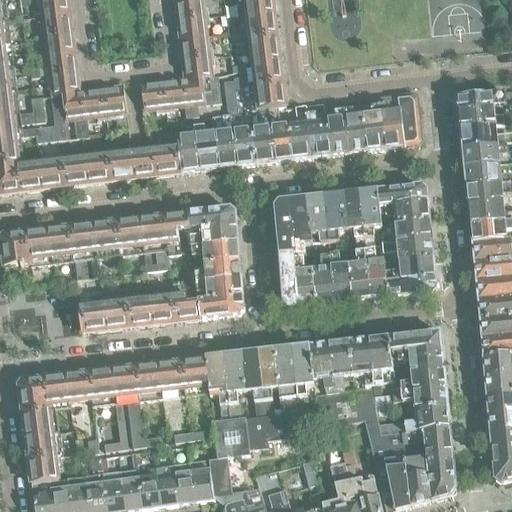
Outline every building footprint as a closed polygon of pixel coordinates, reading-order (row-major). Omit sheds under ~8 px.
[(69,17),(67,0),(41,0),(37,1),(38,9),(40,9),(41,20),(69,17)] [(204,0),(176,4),(179,24),(209,20),(208,11),(205,11),(204,0)] [(274,15),(271,0),(237,0),(240,20),(274,15)] [(0,37),(10,36),(7,13),(0,13),(0,37)] [(277,39),(274,15),(240,20),(243,43),(277,39)] [(72,36),(69,17),(41,20),(43,32),(40,32),(42,40),(72,36)] [(209,20),(179,24),(181,44),(209,40),(208,29),(210,29),(209,20)] [(0,60),(13,59),(10,36),(0,37),(0,60)] [(74,56),(72,36),(42,40),(43,49),(45,48),(46,59),(74,56)] [(279,61),(277,39),(243,43),(246,65),(279,61)] [(209,40),(181,44),(184,64),(214,60),(213,51),(210,51),(209,40)] [(74,56),(46,59),(48,71),(49,80),(77,76),(74,56)] [(0,86),(16,84),(13,59),(0,60),(0,86)] [(215,69),(214,60),(184,64),(186,84),(201,82),(211,81),(214,80),(212,69),(215,69)] [(281,75),(281,71),(279,61),(246,65),(246,68),(247,75),(248,79),(249,89),(282,84),(281,75)] [(247,75),(246,68),(232,70),(233,77),(247,75)] [(49,80),(48,71),(31,73),(32,82),(41,80),(41,79),(46,79),(48,89),(50,89),(49,80)] [(79,96),(77,76),(49,80),(50,89),(51,99),(79,96)] [(244,91),(243,80),(234,81),(235,84),(236,92),(244,91)] [(204,102),(203,96),(202,89),(202,85),(201,82),(186,84),(186,83),(182,83),(185,111),(187,122),(199,120),(198,110),(206,109),(205,107),(204,107),(204,102)] [(185,111),(182,83),(162,86),(166,116),(174,115),(174,113),(185,111)] [(0,110),(19,108),(16,84),(0,86),(0,110)] [(236,92),(235,84),(224,85),(225,94),(236,92)] [(286,112),(284,93),(282,84),(249,89),(249,91),(252,115),(258,114),(258,115),(260,115),(269,114),(279,112),(286,112)] [(166,116),(162,86),(142,88),(145,114),(156,112),(157,117),(166,116)] [(127,116),(124,90),(103,93),(107,123),(116,122),(116,117),(127,116)] [(237,101),(236,92),(225,94),(226,102),(237,101)] [(107,123),(103,93),(83,95),(87,123),(98,122),(98,124),(107,123)] [(87,123),(83,95),(79,96),(79,97),(64,99),(65,109),(67,117),(68,126),(75,125),(77,142),(89,140),(87,123)] [(460,113),(495,110),(508,108),(506,95),(459,100),(460,113)] [(399,98),(405,151),(418,149),(421,145),(417,100),(412,97),(399,98)] [(405,151),(399,98),(380,101),(387,153),(405,151)] [(65,109),(64,99),(51,100),(52,110),(65,109)] [(238,110),(237,101),(226,102),(227,111),(238,110)] [(387,153),(380,101),(366,102),(368,119),(364,120),(368,155),(387,153)] [(357,103),(343,105),(345,122),(354,121),(353,113),(359,112),(357,103)] [(345,122),(343,105),(334,106),(336,123),(345,122)] [(308,127),(317,126),(316,118),(325,117),(324,107),(306,110),(308,127)] [(22,129),(21,118),(19,108),(0,110),(0,138),(23,135),(23,133),(22,129)] [(67,117),(65,109),(52,110),(54,119),(67,117)] [(239,118),(238,110),(227,111),(228,120),(232,119),(239,118)] [(308,127),(306,110),(298,111),(300,127),(308,127)] [(496,121),(495,110),(460,113),(462,133),(497,130),(510,128),(509,120),(505,121),(505,120),(496,121)] [(279,112),(269,114),(271,131),(281,130),(279,112)] [(271,131),(269,114),(260,115),(262,132),(271,131)] [(68,126),(67,117),(54,119),(55,128),(68,126)] [(257,168),(253,133),(244,134),(242,118),(239,118),(232,119),(238,171),(257,168)] [(238,171),(232,119),(228,120),(213,121),(215,138),(220,173),(238,171)] [(364,120),(354,121),(345,122),(350,157),(368,155),(364,120)] [(345,122),(336,123),(327,124),(331,160),(350,157),(345,122)] [(197,140),(206,139),(205,129),(204,130),(203,123),(195,123),(196,130),(197,140)] [(327,124),(317,126),(308,127),(312,162),(331,160),(327,124)] [(69,135),(68,126),(55,128),(55,129),(56,136),(69,135)] [(312,162),(308,127),(300,127),(290,129),(294,164),(312,162)] [(57,144),(56,136),(55,129),(45,131),(47,146),(57,144)] [(290,129),(281,130),(271,131),(275,166),(294,164),(290,129)] [(197,140),(196,130),(194,130),(194,132),(187,132),(187,141),(197,140)] [(511,137),(498,139),(497,130),(462,133),(464,152),(507,148),(511,147),(511,137)] [(47,146),(45,131),(35,132),(36,139),(37,147),(47,146)] [(271,131),(262,132),(253,133),(257,168),(275,166),(271,131)] [(36,139),(35,132),(23,133),(23,135),(23,141),(36,139)] [(22,141),(23,141),(23,135),(0,138),(0,165),(25,162),(22,141)] [(70,143),(69,135),(56,136),(57,144),(70,143)] [(215,138),(206,139),(197,140),(201,175),(220,173),(215,138)] [(197,140),(187,141),(178,143),(182,177),(201,175),(197,140)] [(182,177),(178,143),(153,146),(157,180),(182,177)] [(157,180),(153,146),(145,147),(140,147),(136,148),(129,148),(133,183),(141,182),(145,182),(149,181),(157,180)] [(133,183),(129,148),(110,151),(114,185),(133,183)] [(507,148),(464,152),(466,171),(501,168),(500,157),(508,156),(507,148)] [(110,151),(91,153),(95,188),(114,185),(110,151)] [(91,153),(70,156),(74,190),(95,188),(91,153)] [(61,162),(50,163),(53,193),(74,190),(70,156),(61,157),(61,162)] [(38,161),(25,162),(28,195),(53,193),(50,163),(39,165),(38,161)] [(28,195),(25,162),(0,165),(0,198),(1,199),(28,195)] [(501,168),(466,171),(467,189),(511,185),(510,177),(502,178),(501,168)] [(511,184),(511,185),(467,189),(469,209),(504,206),(503,195),(511,194),(511,193),(511,184)] [(422,190),(378,195),(380,211),(428,204),(427,194),(422,190)] [(378,195),(360,197),(365,243),(375,242),(374,233),(382,232),(381,221),(380,211),(378,195)] [(365,243),(360,197),(343,199),(347,236),(355,235),(355,244),(365,243)] [(347,236),(343,199),(325,201),(330,247),(340,246),(339,236),(347,236)] [(325,201),(307,203),(312,249),(319,248),(320,256),(331,254),(330,247),(325,201)] [(307,203),(290,205),(295,259),(306,258),(305,249),(312,249),(307,203)] [(428,204),(380,211),(381,221),(394,220),(395,228),(430,223),(428,204)] [(295,259),(290,205),(281,207),(275,212),(280,260),(295,259)] [(511,215),(505,216),(504,206),(469,209),(471,228),(511,225),(511,215)] [(232,212),(188,218),(190,234),(202,233),(237,228),(236,216),(232,213),(232,212)] [(190,234),(188,218),(165,220),(169,255),(170,261),(182,259),(179,235),(190,234)] [(169,255),(165,220),(141,223),(145,258),(151,257),(158,256),(169,255)] [(145,258),(141,223),(117,226),(122,260),(145,258)] [(430,223),(395,228),(396,238),(383,239),(384,249),(432,243),(430,223)] [(511,233),(511,225),(471,228),(473,247),(508,244),(507,234),(511,233)] [(122,260),(117,226),(93,229),(98,263),(122,260)] [(237,228),(202,233),(203,241),(191,242),(192,252),(239,246),(237,228)] [(98,263),(93,229),(70,231),(74,266),(76,266),(87,264),(92,264),(98,263)] [(74,266),(70,231),(46,234),(50,269),(74,266)] [(50,269),(46,234),(22,237),(26,268),(31,267),(32,271),(50,269)] [(26,268),(22,237),(6,239),(5,239),(4,240),(3,241),(2,241),(2,243),(2,244),(2,245),(5,270),(26,268)] [(434,262),(432,243),(384,249),(384,257),(398,256),(399,266),(434,262)] [(511,243),(508,244),(473,247),(475,266),(511,262),(511,243)] [(240,264),(239,246),(192,252),(193,262),(204,260),(205,268),(240,264)] [(348,252),(331,254),(335,308),(353,306),(350,270),(348,252)] [(331,254),(320,256),(322,272),(313,273),(317,310),(335,308),(331,254)] [(387,286),(387,277),(385,265),(377,266),(376,254),(366,255),(371,303),(389,301),(387,286)] [(371,303),(366,255),(357,257),(358,268),(350,270),(353,306),(371,303)] [(296,264),(295,259),(280,260),(285,309),(289,313),(299,312),(296,264)] [(434,262),(399,266),(400,276),(387,277),(387,286),(436,281),(434,262)] [(511,262),(475,266),(477,285),(511,281),(511,262)] [(317,310),(313,273),(305,274),(304,263),(296,264),(299,312),(317,310)] [(240,264),(205,268),(206,276),(195,277),(196,287),(242,282),(240,264)] [(437,292),(436,281),(387,286),(389,301),(433,296),(437,292)] [(511,281),(477,285),(479,304),(511,300),(511,281)] [(242,282),(196,287),(197,298),(207,297),(208,304),(244,301),(242,282)] [(172,287),(173,292),(177,326),(202,323),(199,306),(188,308),(185,285),(172,287)] [(177,326),(173,292),(149,295),(153,329),(177,326)] [(153,329),(149,295),(126,297),(130,332),(153,329)] [(130,332),(126,297),(102,300),(106,334),(130,332)] [(106,334),(102,300),(80,302),(80,303),(81,310),(80,310),(83,337),(106,334)] [(511,300),(479,304),(481,323),(511,319),(511,300)] [(245,313),(244,301),(208,304),(199,304),(199,306),(202,323),(241,319),(241,318),(244,313),(245,313)] [(511,319),(481,323),(482,342),(511,339),(511,319)] [(397,357),(444,351),(443,335),(390,342),(391,358),(397,357)] [(511,339),(482,342),(484,361),(511,358),(511,339)] [(391,358),(390,342),(370,344),(375,388),(395,385),(391,358)] [(370,344),(350,346),(354,380),(364,379),(366,390),(375,388),(370,344)] [(350,346),(330,349),(335,396),(345,394),(344,393),(346,392),(345,386),(354,384),(354,380),(350,346)] [(335,396),(330,349),(310,351),(315,385),(324,385),(325,395),(326,395),(326,397),(335,396)] [(315,385),(310,351),(293,353),(298,401),(307,400),(306,391),(315,390),(315,385)] [(444,351),(397,357),(399,367),(409,365),(411,375),(446,371),(444,351)] [(293,353),(275,355),(279,394),(282,418),(300,417),(299,412),(298,401),(293,353)] [(279,394),(275,355),(258,357),(264,406),(274,404),(272,395),(279,394)] [(258,357),(241,359),(246,398),(254,397),(255,407),(264,406),(258,357)] [(511,358),(484,361),(486,380),(511,377),(511,358)] [(246,398),(241,359),(224,361),(230,411),(232,424),(241,423),(238,399),(246,398)] [(230,411),(224,361),(207,363),(210,398),(211,402),(219,401),(221,412),(230,411)] [(210,398),(207,363),(183,366),(187,400),(210,398)] [(187,400),(183,366),(160,368),(164,403),(187,400)] [(164,403),(160,368),(136,371),(140,406),(164,403)] [(140,406),(136,371),(124,373),(122,373),(119,373),(112,374),(116,409),(123,408),(126,407),(128,407),(140,406)] [(446,371),(411,375),(412,386),(400,387),(402,397),(448,391),(446,371)] [(116,409),(112,374),(89,377),(92,406),(93,411),(116,409)] [(92,406),(89,377),(67,379),(70,409),(92,406)] [(511,377),(486,380),(488,398),(511,396),(511,377)] [(70,409),(67,379),(44,382),(48,416),(57,415),(71,413),(70,409)] [(48,416),(44,382),(27,384),(26,384),(25,384),(25,385),(24,385),(23,385),(23,386),(22,387),(21,388),(21,389),(21,390),(20,391),(20,392),(21,392),(24,419),(48,416)] [(385,511),(409,511),(412,511),(407,462),(405,447),(404,436),(381,439),(379,428),(377,419),(374,400),(372,391),(345,396),(345,394),(335,396),(326,397),(327,398),(316,399),(321,432),(365,425),(385,511)] [(448,391),(402,397),(403,406),(414,405),(414,415),(450,411),(448,391)] [(511,396),(488,398),(490,417),(511,414),(511,396)] [(309,399),(307,400),(298,401),(299,412),(307,411),(306,405),(309,405),(309,399)] [(391,399),(374,400),(377,419),(393,417),(391,399)] [(276,419),(274,404),(264,406),(266,420),(276,419)] [(264,406),(255,407),(256,421),(266,420),(264,406)] [(124,416),(123,408),(116,409),(117,416),(124,416)] [(232,424),(230,411),(221,412),(222,425),(232,424)] [(405,426),(379,428),(381,439),(404,436),(426,434),(452,431),(450,411),(414,415),(415,425),(405,427),(405,426)] [(142,419),(141,412),(128,413),(129,421),(142,419)] [(511,414),(490,417),(492,436),(511,434),(511,414)] [(59,436),(57,415),(48,416),(24,419),(27,440),(59,436)] [(126,429),(124,416),(117,416),(118,430),(126,429)] [(260,500),(248,495),(233,496),(229,462),(233,462),(260,459),(259,452),(269,451),(269,446),(303,443),(300,417),(282,418),(276,419),(266,420),(256,421),(241,423),(232,424),(222,425),(213,426),(218,463),(222,507),(225,510),(224,511),(223,511),(265,511),(261,499),(260,500)] [(143,427),(142,419),(129,421),(130,429),(143,427)] [(191,445),(190,436),(188,425),(179,426),(181,438),(174,439),(175,448),(191,445)] [(144,435),(143,427),(130,429),(131,437),(144,435)] [(127,440),(126,429),(118,430),(120,441),(127,440)] [(458,495),(452,431),(426,434),(427,445),(429,460),(434,505),(455,499),(458,495)] [(206,434),(190,436),(191,445),(207,443),(206,434)] [(427,445),(426,434),(404,436),(405,447),(427,445)] [(511,434),(492,436),(496,484),(502,487),(511,484),(511,434)] [(145,443),(144,435),(131,437),(132,445),(145,443)] [(61,436),(59,436),(27,440),(30,465),(61,461),(64,461),(61,436)] [(128,454),(127,440),(120,441),(120,446),(120,447),(121,455),(128,454)] [(161,449),(161,441),(145,443),(146,451),(161,449)] [(146,451),(145,443),(132,445),(133,453),(146,451)] [(85,465),(83,448),(83,444),(76,444),(78,466),(85,465)] [(88,445),(88,448),(90,459),(99,458),(98,444),(88,445)] [(113,455),(112,447),(105,448),(106,456),(113,455)] [(121,455),(120,447),(112,447),(113,455),(121,455)] [(344,456),(347,466),(354,464),(352,454),(344,456)] [(429,460),(407,462),(412,511),(434,505),(429,460)] [(62,472),(61,461),(30,465),(30,467),(33,488),(51,486),(61,484),(60,473),(62,472)] [(102,463),(92,464),(93,476),(94,476),(94,479),(104,478),(103,471),(102,463)] [(218,463),(210,465),(215,502),(222,507),(218,463)] [(215,502),(210,465),(191,467),(197,507),(215,505),(215,502)] [(310,491),(311,491),(318,489),(313,466),(305,469),(310,491)] [(346,466),(330,470),(339,504),(323,509),(323,511),(355,511),(347,470),(346,466)] [(197,507),(191,467),(174,469),(179,510),(197,507)] [(357,484),(354,468),(347,470),(355,511),(380,511),(372,480),(357,484)] [(174,469),(165,470),(156,472),(162,511),(179,510),(174,469)] [(156,472),(139,474),(143,511),(161,511),(162,511),(156,472)] [(135,474),(121,476),(125,511),(143,511),(139,474),(135,474)] [(109,477),(104,478),(108,511),(125,511),(121,476),(109,477)] [(108,511),(104,478),(94,479),(93,479),(93,480),(86,481),(90,511),(108,511)] [(90,511),(86,481),(69,483),(72,511),(90,511)] [(61,484),(51,486),(54,511),(72,511),(69,483),(61,484)] [(54,511),(51,486),(33,488),(32,488),(35,511),(54,511)] [(320,497),(318,489),(311,491),(313,498),(320,497)] [(282,511),(281,508),(289,505),(285,494),(268,499),(272,511),(268,511),(282,511)] [(323,509),(320,497),(313,498),(311,502),(315,511),(323,509)]
